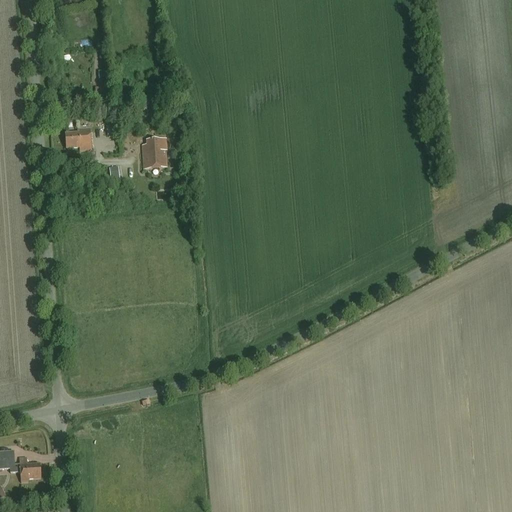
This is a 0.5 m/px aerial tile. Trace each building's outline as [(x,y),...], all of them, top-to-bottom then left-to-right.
[(90,134),(65,135),(66,153),(91,152),(90,134)] [(166,152),(166,141),(144,142),(144,146),(141,146),(142,170),(165,170),(164,152),(166,152)] [(122,168),(113,168),(113,180),(123,179),(122,168)] [(0,471),(13,471),(13,473),(21,473),(21,466),(18,466),(17,452),(0,453),(0,471)] [(22,466),(21,466),(21,473),(22,484),(33,483),(33,481),(46,480),(45,464),(31,465),(22,466)]
